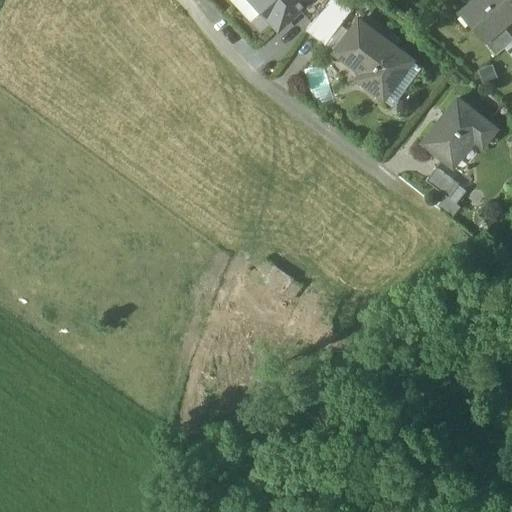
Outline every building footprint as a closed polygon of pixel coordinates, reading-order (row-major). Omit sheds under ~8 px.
[(309,0),(253,0),(280,28),(300,9),(309,0)] [(309,0),(300,9),(313,22),(324,7),(329,0),(309,0)] [(511,0),(475,0),(461,12),(485,40),(503,26),(499,21),(503,17),(508,22),(511,18),(511,0)] [(343,21),(324,7),(313,22),(306,31),(325,45),(343,21)] [(412,63),(360,23),(337,53),(371,79),(366,85),(385,99),(412,63)] [(511,35),(503,26),(485,40),(497,54),(511,41),(511,35)] [(497,131),(458,100),(422,145),(451,168),(473,140),(484,148),(497,131)] [(459,187),(437,169),(427,182),(449,200),(459,187)]
